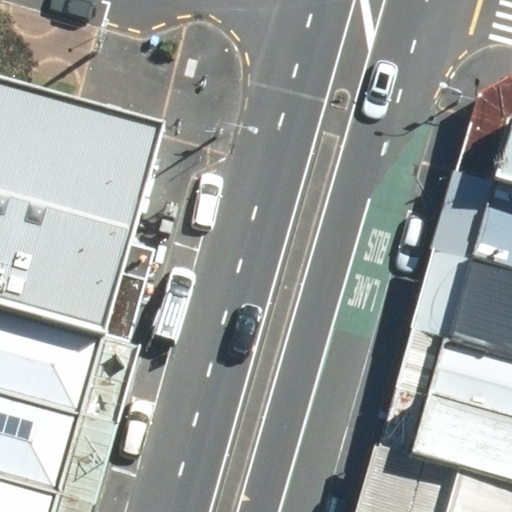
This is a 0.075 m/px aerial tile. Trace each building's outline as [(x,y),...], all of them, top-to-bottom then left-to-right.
[(0,307),(105,335),(163,129),(0,83),(0,307)] [(511,122),(508,124),(490,189),(511,194),(511,122)] [(511,194),(490,189),(469,263),(511,275),(511,194)] [(511,362),(511,275),(469,263),(446,343),(511,362)] [(0,395),(81,419),(105,335),(0,307),(0,395)] [(511,424),(511,362),(446,343),(430,401),(511,424)] [(0,479),(60,496),(81,419),(0,395),(0,479)] [(511,424),(430,401),(414,457),(511,484),(511,424)] [(511,511),(511,484),(414,457),(398,511),(511,511)] [(0,511),(55,511),(60,496),(0,479),(0,511)]
